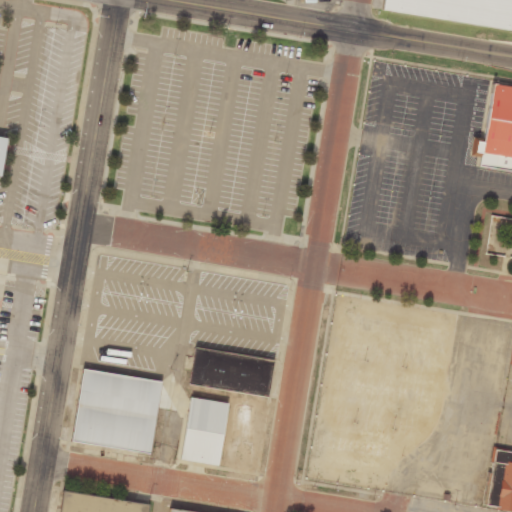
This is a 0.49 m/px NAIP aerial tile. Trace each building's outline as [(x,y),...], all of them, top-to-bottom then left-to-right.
[(511,0),(381,0),(380,8),(511,29),(511,0)] [(511,88),(490,85),(482,142),(471,140),(469,156),(479,158),(477,167),(511,172),(511,88)] [(193,347),(188,382),(266,396),(272,360),(193,347)] [(82,367),(71,440),(149,453),(160,381),(82,367)] [(189,396),(228,402),(217,465),(179,459),(189,396)] [(511,452),(493,449),(484,507),(511,511),(511,452)] [(62,489),(58,511),(146,511),(148,503),(62,489)]
